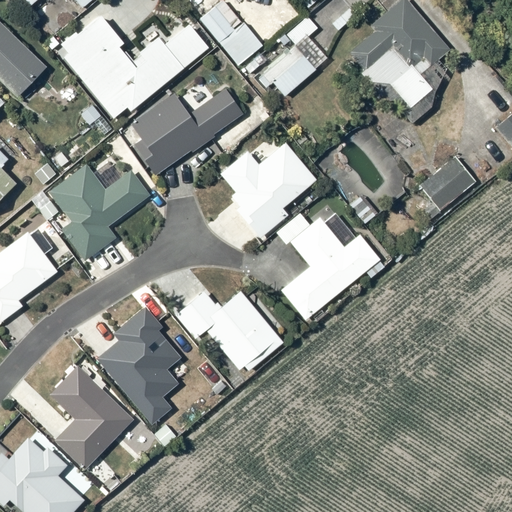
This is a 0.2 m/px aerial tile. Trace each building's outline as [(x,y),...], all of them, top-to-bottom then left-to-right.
[(261,46),(223,0),(220,0),(199,18),(238,65),(261,46)] [(327,0),(303,0),(312,11),(327,0)] [(354,50),(372,70),(394,51),(418,78),(453,48),(410,0),(399,0),(373,23),(377,30),(354,50)] [(325,35),(308,16),(287,34),(296,45),(265,72),(284,95),(327,58),(315,44),(325,35)] [(135,68),(99,19),(57,50),(112,119),(126,109),(129,114),(202,51),(184,29),(135,68)] [(0,24),(0,81),(17,98),(46,68),(0,24)] [(173,94),(129,124),(140,142),(133,146),(154,177),(245,113),(227,87),(188,115),(173,94)] [(511,112),(494,130),(511,147),(511,112)] [(258,165),(248,151),(221,175),(235,193),(227,199),(259,239),(287,216),(281,209),(316,180),(286,143),(258,165)] [(0,167),(7,160),(0,153),(0,199),(17,185),(0,168),(0,167)] [(475,183),(456,158),(420,183),(433,201),(423,209),(429,216),(475,183)] [(60,231),(84,261),(116,238),(108,227),(148,196),(131,171),(105,189),(87,165),(48,193),(70,223),(60,231)] [(319,219),(289,242),(309,267),(280,292),(304,320),(379,261),(358,235),(341,247),(319,219)] [(0,322),(21,308),(17,302),(57,273),(27,232),(0,252),(0,322)] [(203,292),(174,315),(194,340),(205,332),(241,377),(281,343),(239,292),(216,311),(203,292)] [(119,342),(95,361),(150,424),(171,408),(160,398),(178,385),(166,371),(181,359),(157,331),(161,328),(146,308),(112,334),(119,342)] [(33,326),(20,312),(3,329),(17,343),(33,326)] [(133,420),(77,367),(48,394),(74,419),(54,439),(83,469),(133,420)] [(63,469),(27,437),(9,458),(2,453),(0,454),(0,504),(2,506),(10,499),(24,511),(71,511),(83,498),(58,475),(63,469)]
